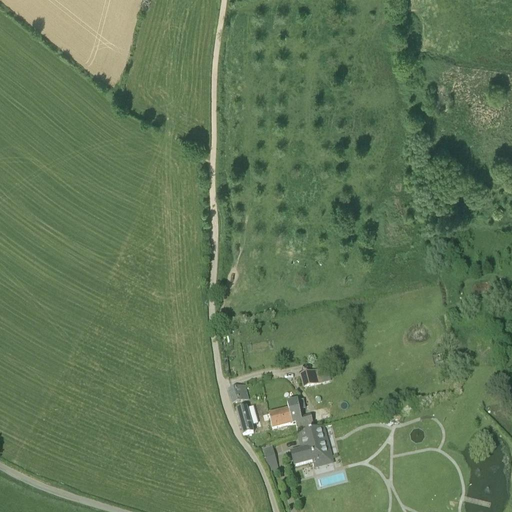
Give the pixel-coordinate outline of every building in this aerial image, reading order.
[(303,390),(322,385),(318,371),(299,376),(303,390)] [(245,386),(228,391),(233,405),(249,400),(245,386)] [(269,415),(270,420),(272,430),(296,425),(297,432),(313,427),(310,417),(303,419),(300,411),(304,410),(302,402),(288,406),(289,411),(269,415)] [(237,412),(240,425),(243,437),(255,434),(248,409),(237,412)] [(331,458),(326,440),(324,430),(299,436),(302,451),(291,454),(295,468),(331,458)] [(269,475),(279,473),(272,445),(258,450),(264,465),(266,464),(269,475)]
